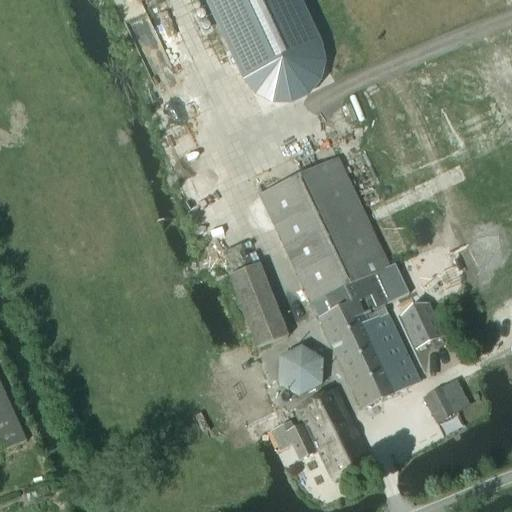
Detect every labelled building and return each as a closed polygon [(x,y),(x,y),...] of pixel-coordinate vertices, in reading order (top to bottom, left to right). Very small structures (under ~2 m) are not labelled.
[(294,0),(207,0),(230,49),(245,80),(246,81),(256,95),(272,103),(290,103),(305,95),(316,82),(317,47),(316,46),(294,0)] [(337,161),(259,196),(311,305),(312,308),(319,322),(338,363),(353,394),(361,412),(419,384),(387,317),(367,326),(363,318),(386,307),(372,278),(388,270),(337,161)] [(443,339),(428,306),(399,319),(414,353),(443,339)] [(322,363),(301,349),(278,361),(277,386),(298,400),(322,388),(322,363)] [(444,390),(423,401),(435,425),(436,426),(458,415),(455,411),(465,406),(462,399),(455,385),(444,390)] [(0,454),(25,443),(0,386),(0,454)] [(290,424),(270,434),(273,441),(280,455),(292,449),(299,464),(318,455),(332,484),(369,465),(335,391),(296,411),(302,427),(303,429),(301,430),(300,428),(293,431),(293,429),(290,424)]
